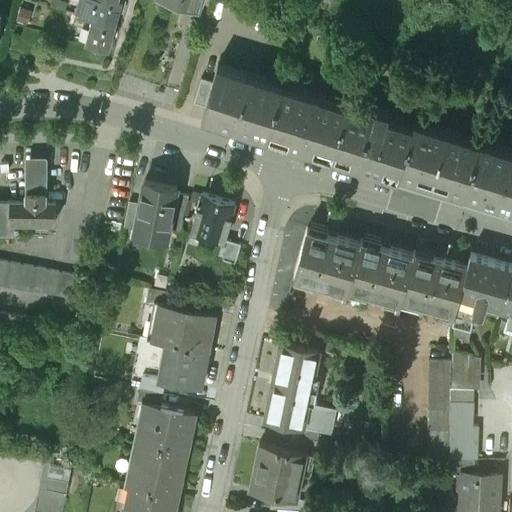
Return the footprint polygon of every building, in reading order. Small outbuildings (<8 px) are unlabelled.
[(81,0),(84,1),(81,12),(93,15),(116,22),(122,0),(81,0)] [(116,22),(93,15),(86,40),(109,46),(116,22)] [(284,80),(218,60),(213,78),(206,102),(204,106),(270,127),(270,126),(284,80)] [(213,78),(202,75),(194,98),(206,102),(213,78)] [(349,100),(284,80),(270,126),(335,146),(349,100)] [(390,108),(376,104),(375,108),(349,100),(335,146),(335,147),(400,167),(401,163),(414,120),(389,113),(390,108)] [(480,136),(415,117),(414,120),(401,163),(466,182),(480,136)] [(511,145),(480,136),(466,182),(511,195),(511,145)] [(47,155),(26,156),(28,198),(47,198),(47,155)] [(177,184),(145,178),(141,201),(136,225),(168,231),(169,225),(176,190),(177,184)] [(190,193),(176,190),(169,225),(181,227),(183,213),(190,193)] [(236,200),(203,191),(193,228),(225,237),(236,200)] [(19,198),(0,197),(0,229),(19,229),(19,218),(19,198)] [(28,198),(19,198),(19,218),(57,218),(56,198),(47,198),(28,198)] [(141,201),(129,199),(124,223),(136,225),(141,201)] [(360,240),(308,225),(295,273),(347,287),(360,240)] [(414,251),(361,237),(360,240),(347,287),(349,287),(350,284),(401,298),(402,295),(414,251)] [(242,241),(231,238),(225,257),(236,261),(242,241)] [(468,263),(415,248),(414,251),(402,295),(453,308),(451,315),(453,315),(459,292),(468,263)] [(511,269),(511,263),(471,251),(468,263),(459,292),(453,320),(454,320),(454,331),(468,335),(474,309),(482,311),(486,300),(502,305),(511,269)] [(36,262),(0,254),(0,280),(31,286),(36,262)] [(86,273),(36,262),(31,286),(45,289),(45,287),(81,295),(86,273)] [(511,269),(502,305),(511,307),(508,318),(511,319),(511,269)] [(181,291),(150,285),(147,297),(162,300),(162,299),(178,302),(181,291)] [(178,302),(162,299),(162,300),(155,337),(171,340),(209,347),(216,309),(178,302)] [(36,317),(0,310),(0,332),(32,338),(36,317)] [(92,320),(84,319),(82,332),(90,333),(92,320)] [(338,337),(315,332),(313,343),(322,345),(322,347),(336,350),(338,337)] [(313,343),(283,337),(267,415),(297,422),(306,423),(306,422),(316,424),(334,428),(338,410),(310,404),(322,347),(322,345),(313,343)] [(209,347),(171,340),(164,376),(164,377),(167,378),(201,384),(209,347)] [(451,358),(428,357),(428,406),(450,406),(451,358)] [(164,376),(144,372),(141,385),(165,389),(167,378),(164,377),(164,376)] [(165,389),(141,385),(139,397),(143,398),(143,397),(149,398),(162,401),(165,389)] [(473,387),(451,386),(450,398),(472,399),(473,387)] [(162,401),(149,398),(141,439),(188,449),(196,408),(162,401)] [(472,399),(450,398),(450,422),(472,422),(472,399)] [(450,406),(428,406),(427,461),(449,466),(450,466),(450,457),(449,457),(450,422),(450,406)] [(306,423),(297,422),(294,434),(312,437),(313,437),(316,424),(306,422),(306,423)] [(450,422),(449,457),(475,457),(477,457),(478,422),(472,422),(450,422)] [(312,437),(294,434),(292,445),(309,449),(312,437)] [(188,449),(141,439),(131,483),(178,493),(188,449)] [(292,445),(262,439),(252,486),(275,491),(292,494),(297,470),(305,471),(309,449),(292,445)] [(475,457),(450,457),(450,466),(449,466),(449,471),(463,472),(463,470),(474,470),(475,457)] [(50,462),(48,475),(69,479),(72,467),(50,462)] [(474,470),(463,470),(463,472),(463,486),(466,486),(464,511),(486,511),(487,508),(495,509),(495,511),(497,511),(499,472),(474,470)] [(69,479),(48,475),(45,487),(66,491),(69,479)] [(174,511),(178,493),(131,483),(125,511),(174,511)] [(292,494),(275,491),(272,506),(280,506),(299,508),(301,496),(292,494)]
